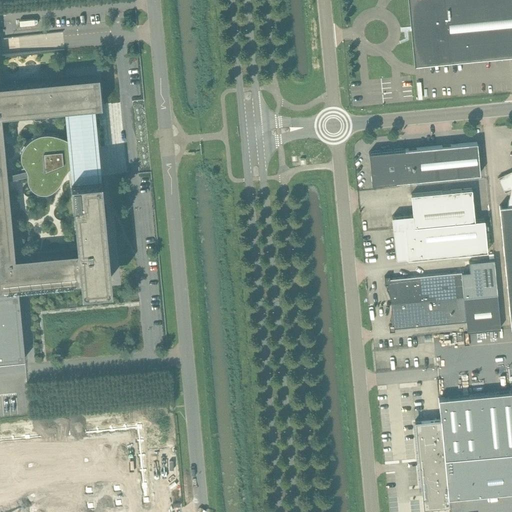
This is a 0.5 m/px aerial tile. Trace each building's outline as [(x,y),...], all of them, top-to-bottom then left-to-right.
[(511,55),(511,0),(407,0),(414,64),(511,55)] [(0,360),(24,358),(25,358),(18,289),(17,289),(17,287),(81,281),(81,288),(82,288),(112,285),(101,176),(96,125),(100,124),(99,113),(95,114),(95,106),(102,105),(99,75),(0,83),(0,360)] [(372,184),(382,183),(480,173),(477,142),(369,152),(369,155),(369,157),(370,161),(373,164),(376,166),(380,166),(381,171),(371,172),(372,184)] [(511,327),(511,170),(498,177),(505,192),(511,190),(507,205),(499,206),(511,327)] [(396,260),(487,251),(484,219),(474,220),(471,188),(411,194),(413,214),(392,216),(396,260)] [(389,276),(384,276),(385,284),(387,284),(387,287),(386,288),(388,293),(390,298),(391,303),(391,309),(390,314),(389,319),(390,320),(391,323),(389,323),(389,331),(395,331),(394,328),(466,321),(464,296),(497,293),(494,259),(468,262),(469,271),(461,272),(390,279),(389,276)] [(497,293),(464,296),(466,321),(467,331),(501,328),(497,293)] [(511,390),(448,397),(438,398),(440,418),(415,420),(423,507),(449,505),(448,498),(511,491),(511,390)] [(0,438),(0,511),(146,511),(146,501),(147,501),(147,500),(143,500),(142,498),(141,487),(145,486),(146,486),(140,425),(0,438)]
